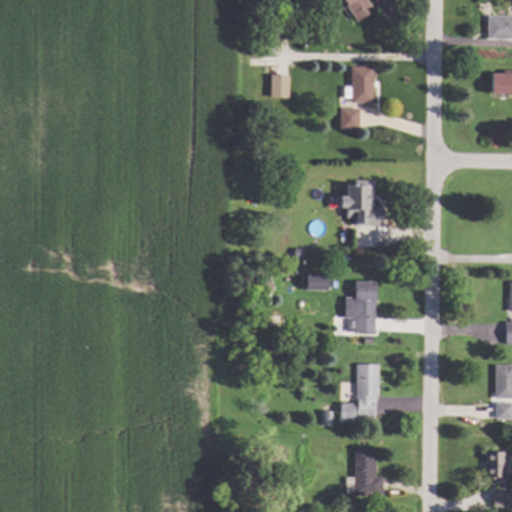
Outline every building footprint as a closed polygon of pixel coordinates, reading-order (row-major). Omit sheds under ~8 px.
[(368,0),(375,9),(360,20),(345,0),(368,0)] [(290,28),(280,28),(279,13),(290,13),(290,28)] [(511,16),(511,38),(488,38),(489,16),(511,16)] [(375,102),(353,103),(352,67),(374,66),(375,102)] [(285,78),(278,78),(278,97),(264,97),(264,69),(285,69),(285,78)] [(511,93),(492,93),(493,73),(504,73),(504,69),(511,69),(511,93)] [(361,129),(341,129),(341,108),(361,108),(361,129)] [(374,207),(382,207),(382,225),(355,224),(355,217),(347,217),(347,210),(346,210),(346,206),(341,206),(341,194),(347,194),(347,183),(352,183),(352,181),(356,181),(356,179),(375,180),(374,207)] [(304,247),(304,259),(294,258),(295,247),(304,247)] [(332,256),(324,260),(321,255),(329,250),(332,256)] [(312,277),(304,277),(304,268),(312,268),(312,277)] [(303,290),(325,291),(326,276),(304,275),(303,290)] [(377,300),(376,300),(376,332),(349,332),(349,317),(345,317),(346,297),(355,297),(355,281),(377,281),(377,300)] [(380,397),(377,397),(377,415),(358,415),(357,364),(380,364),(380,397)] [(511,398),(495,398),(496,365),(511,365),(511,398)] [(356,422),(341,422),(342,402),(356,403),(356,422)] [(511,420),(494,420),(494,404),(511,404),(511,420)] [(334,424),(325,424),(325,410),(334,410),(334,424)] [(376,475),(383,476),(382,496),(354,495),(355,493),(346,493),(346,475),(354,476),(355,448),(376,448),(376,475)] [(505,477),(486,476),(486,451),(505,451),(505,477)] [(511,489),(511,506),(492,505),(493,489),(511,489)]
